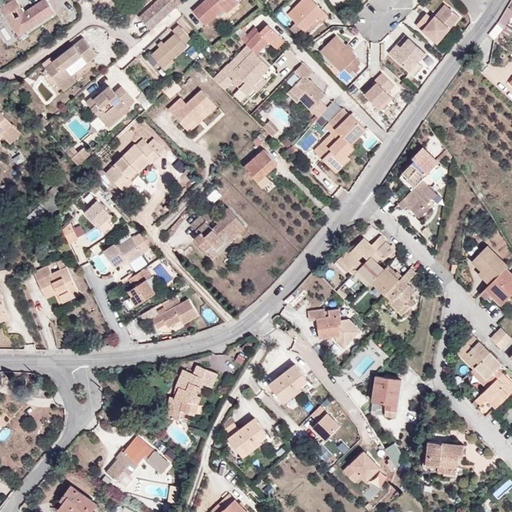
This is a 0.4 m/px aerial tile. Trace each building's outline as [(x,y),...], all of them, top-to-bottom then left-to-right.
[(13,0),(2,8),(18,32),(26,27),(29,32),(57,13),(48,0),(44,0),(26,12),(17,0),(13,0)] [(157,0),(140,17),(151,30),(153,28),(182,1),(181,0),(157,0)] [(206,0),(194,12),(206,25),(223,9),(227,13),(239,4),(236,0),(206,0)] [(318,17),(322,20),(328,15),(312,0),(302,0),(288,15),(296,22),(303,30),(304,31),(318,17)] [(436,15),(436,16),(438,18),(448,7),(445,4),(436,15)] [(491,33),(498,38),(511,16),(511,5),(510,4),(491,33)] [(433,19),(431,17),(426,13),(417,25),(438,44),(460,17),(448,7),(438,18),(436,16),(433,19)] [(308,34),(322,20),(318,17),(304,31),(308,34)] [(303,30),(296,22),(290,29),(297,36),(303,30)] [(153,55),(164,68),(174,59),(187,47),(185,45),(191,38),(179,25),(173,31),(176,34),(166,44),(160,49),(153,55)] [(250,40),(246,44),(248,46),(253,50),(257,55),(258,53),(270,42),(276,47),(283,40),(268,25),(260,33),(258,31),(250,40)] [(18,32),(21,36),(29,32),(26,27),(18,32)] [(246,34),(238,27),(233,32),(241,39),(245,35),(246,34)] [(245,35),(241,39),(246,44),(250,40),(245,35)] [(356,56),(352,52),(346,45),(336,35),(320,51),(341,72),(345,68),(350,74),(361,63),(355,58),(356,56)] [(406,35),(397,44),(400,47),(392,56),(411,72),(427,53),(406,35)] [(44,64),(59,84),(71,74),(97,55),(84,39),(54,62),(51,58),(44,64)] [(157,45),(160,49),(166,44),(162,40),(157,45)] [(346,45),(352,52),(355,49),(348,43),(346,45)] [(400,47),(397,44),(389,54),(392,56),(400,47)] [(248,46),(230,65),(234,69),(253,50),(248,46)] [(229,64),(213,79),(225,90),(233,82),(239,76),(246,83),(240,88),(248,96),(254,90),(251,87),(270,67),(257,55),(253,50),(234,69),(230,65),(229,64)] [(174,59),(164,68),(167,71),(176,62),(174,59)] [(313,72),(304,62),(295,71),(302,78),(292,88),(301,97),(312,108),(325,95),(308,77),(313,72)] [(383,73),(375,80),(378,82),(365,94),(379,108),(391,96),(388,92),(395,86),(383,73)] [(71,74),(59,84),(64,90),(76,81),(71,74)] [(239,76),(233,82),(240,88),(246,83),(239,76)] [(378,82),(375,80),(363,92),(365,94),(378,82)] [(166,93),(170,98),(181,89),(176,83),(166,93)] [(98,103),(92,108),(105,121),(125,104),(129,107),(136,102),(122,87),(115,93),(109,86),(100,95),(95,99),(98,103)] [(301,97),(292,88),(289,91),(298,100),(301,97)] [(169,110),(185,127),(202,111),(207,117),(217,106),(202,90),(187,104),(182,98),(169,110)] [(87,102),(92,108),(98,103),(95,99),(100,95),(97,92),(87,102)] [(392,98),(391,96),(379,108),(380,110),(392,98)] [(125,104),(105,121),(109,125),(129,107),(125,104)] [(340,126),(336,130),(349,142),(356,134),(359,137),(366,129),(351,114),(350,116),(343,109),(333,119),(340,126)] [(0,136),(2,135),(13,124),(0,111),(0,136)] [(202,111),(185,127),(190,132),(207,117),(202,111)] [(44,117),(38,122),(44,128),(50,122),(44,117)] [(333,119),(329,123),(336,130),(340,126),(333,119)] [(279,130),(270,120),(264,126),(273,135),(279,130)] [(22,133),(13,124),(2,135),(11,144),(22,133)] [(347,156),(355,148),(351,145),(349,142),(336,130),(320,146),(328,154),(323,159),(333,169),(346,155),(347,156)] [(349,142),(351,145),(359,137),(356,134),(349,142)] [(255,141),(259,145),(265,139),(262,135),(255,141)] [(116,171),(110,177),(124,191),(133,182),(133,181),(130,178),(138,171),(139,172),(151,160),(154,163),(161,157),(158,155),(148,144),(143,139),(137,145),(136,144),(112,167),(116,171)] [(154,139),(148,144),(158,155),(164,149),(154,139)] [(84,146),(71,158),(78,165),(91,154),(84,146)] [(328,154),(320,146),(315,151),(323,159),(328,154)] [(422,180),(439,162),(423,147),(412,157),(415,159),(403,172),(408,178),(406,179),(414,187),(422,180)] [(245,167),(258,181),(266,174),(277,164),(264,150),(245,167)] [(351,160),(347,156),(346,155),(333,169),(337,174),(351,160)] [(106,173),(110,177),(116,171),(112,167),(106,173)] [(130,178),(133,181),(141,174),(139,172),(138,171),(130,178)] [(408,178),(403,172),(398,177),(411,190),(414,187),(406,179),(408,178)] [(266,174),(258,181),(264,188),(272,181),(266,174)] [(411,190),(399,203),(404,210),(408,206),(420,218),(435,202),(432,199),(436,194),(422,180),(414,187),(411,190)] [(40,201),(51,214),(66,199),(55,187),(40,201)] [(87,213),(100,226),(111,215),(98,201),(87,213)] [(32,214),(37,209),(32,203),(26,208),(32,214)] [(40,206),(37,209),(32,214),(29,217),(36,225),(47,214),(40,206)] [(212,257),(232,239),(228,234),(241,223),(229,209),(216,220),(208,212),(203,217),(201,216),(191,225),(200,234),(195,239),(212,257)] [(184,220),(181,217),(172,226),(176,229),(184,220)] [(70,222),(62,229),(69,243),(78,239),(70,222)] [(232,239),(245,227),(241,223),(228,234),(232,239)] [(118,266),(120,265),(126,261),(128,263),(128,264),(143,254),(140,249),(146,245),(140,235),(134,239),(133,238),(117,248),(115,244),(105,252),(113,264),(115,265),(118,266)] [(348,273),(349,271),(354,266),(358,270),(363,265),(359,260),(364,255),(368,260),(386,241),(381,236),(372,245),(364,238),(351,251),(348,255),(345,252),(336,262),(348,273)] [(392,246),(386,241),(368,260),(363,265),(358,270),(372,283),(385,269),(377,262),(392,246)] [(506,267),(508,265),(487,245),(472,262),(481,271),(492,281),(506,267)] [(59,293),(61,299),(79,291),(64,259),(58,262),(62,270),(53,274),(49,266),(35,273),(47,299),(59,293)] [(345,275),(348,273),(336,262),(334,264),(345,275)] [(349,271),(354,275),(354,274),(358,270),(354,266),(349,271)] [(153,276),(147,267),(130,279),(134,288),(130,291),(133,296),(129,298),(134,307),(156,293),(148,279),(153,276)] [(387,267),(385,269),(372,283),(368,286),(371,288),(372,287),(375,284),(385,295),(402,277),(398,271),(394,274),(387,267)] [(484,289),(490,295),(494,291),(505,301),(511,294),(511,273),(506,267),(492,281),(489,285),(484,289)] [(416,274),(411,268),(402,277),(385,295),(392,301),(390,303),(391,305),(402,316),(411,306),(406,302),(411,298),(416,291),(407,284),(416,274)] [(354,274),(368,287),(368,286),(372,283),(358,270),(354,274)] [(492,281),(481,271),(478,274),(489,285),(492,281)] [(383,297),(385,295),(375,284),(372,287),(383,297)] [(484,289),(480,293),(485,299),(490,295),(484,289)] [(79,291),(61,299),(64,304),(81,295),(79,291)] [(494,291),(490,295),(502,305),(505,301),(494,291)] [(383,297),(380,300),(388,308),(391,305),(390,303),(392,301),(385,295),(383,297)] [(416,302),(411,298),(406,302),(411,306),(416,302)] [(154,320),(158,329),(166,324),(169,328),(182,321),(184,324),(198,316),(189,300),(154,320)] [(159,314),(155,307),(141,315),(145,322),(159,314)] [(340,309),(329,310),(329,311),(325,312),(325,309),(308,311),(309,320),(317,319),(320,338),(340,336),(338,323),(342,323),(340,309)] [(511,338),(501,328),(496,333),(506,344),(511,338)] [(478,364),(490,352),(468,330),(457,341),(462,346),(457,352),(462,357),(467,353),(478,364)] [(506,344),(496,333),(491,338),(501,349),(506,344)] [(502,364),(490,352),(478,364),(475,367),(492,384),(500,376),(502,373),(497,369),(502,364)] [(475,367),(478,364),(467,353),(462,357),(474,369),(475,367)] [(296,363),(270,383),(285,403),(303,389),(300,386),(308,380),(296,363)] [(191,402),(198,404),(201,396),(198,394),(202,383),(212,387),(218,373),(198,364),(194,373),(184,369),(177,387),(180,387),(175,397),(174,397),(171,396),(166,417),(180,420),(182,410),(190,412),(191,402)] [(492,384),(475,367),(474,369),(470,372),(487,389),(492,384)] [(509,380),(502,373),(500,376),(506,383),(509,380)] [(402,379),(376,375),(373,401),(386,403),(385,415),(396,417),(402,379)] [(500,376),(492,384),(487,389),(476,400),(481,405),(487,399),(496,409),(511,391),(511,382),(509,380),(506,383),(500,376)] [(324,440),(343,422),(323,403),(305,422),(324,440)] [(268,434),(255,417),(239,430),(234,422),(224,430),(244,456),(263,442),(260,440),(268,434)] [(118,459),(107,472),(120,483),(128,473),(130,475),(144,458),(163,473),(170,464),(143,441),(137,436),(131,444),(126,450),(122,455),(125,458),(122,461),(118,459)] [(460,453),(464,454),(465,444),(429,440),(426,464),(458,466),(459,456),(460,453)] [(397,466),(400,452),(394,443),(386,448),(397,466)] [(366,447),(345,468),(361,484),(383,463),(366,447)] [(116,457),(118,459),(122,461),(125,458),(122,455),(126,450),(124,448),(116,457)] [(458,466),(426,464),(426,469),(457,472),(458,466)] [(133,478),(130,475),(128,473),(120,483),(125,487),(133,478)] [(70,511),(71,511),(73,511),(91,511),(98,504),(72,485),(63,497),(66,499),(59,510),(62,511),(70,511)] [(222,501),(210,511),(248,511),(235,499),(228,506),(222,501)]
